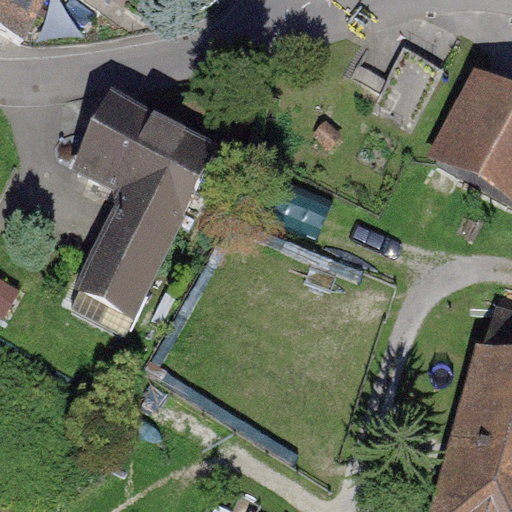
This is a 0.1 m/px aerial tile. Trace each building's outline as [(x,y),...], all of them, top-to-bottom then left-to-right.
[(72,0),(0,0),(0,26),(44,51),(72,0)] [(446,68),(405,46),(375,103),(417,124),(446,68)] [(511,111),(466,90),(421,182),(511,226),(511,111)] [(66,301),(136,335),(219,164),(104,108),(62,194),(108,217),(66,301)] [(511,511),(511,379),(467,368),(427,511),(511,511)]
